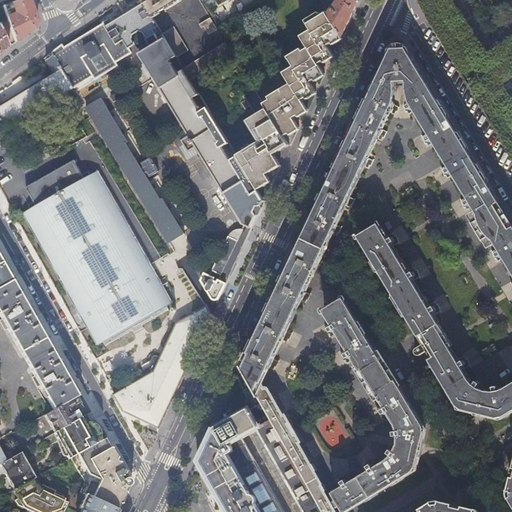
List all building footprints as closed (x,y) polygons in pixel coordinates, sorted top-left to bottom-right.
[(37,20),(30,0),(18,0),(19,0),(3,6),(16,42),(35,28),(36,23),(37,20)] [(181,141),(188,152),(196,146),(245,225),(251,228),(264,201),(258,191),(253,194),(247,185),(252,182),(237,156),(232,159),(224,147),(229,144),(218,126),(208,108),(203,111),(195,97),(199,95),(191,81),(176,57),(188,49),(174,27),(163,34),(158,26),(152,16),(142,0),(138,0),(133,3),(136,7),(113,21),(110,17),(102,22),(103,23),(64,47),(62,44),(52,51),(74,88),(93,76),(95,80),(104,74),(109,71),(118,65),(116,62),(131,53),(141,56),(190,136),(181,141)] [(142,0),(152,16),(160,11),(178,0),(142,0)] [(207,0),(203,3),(211,17),(218,28),(261,1),(259,0),(207,0)] [(338,0),(339,0),(333,7),(328,0),(319,0),(325,9),(342,37),(356,8),(359,0),(338,0)] [(267,109),(284,137),(299,128),(293,118),(307,110),(308,109),(303,100),(315,93),(316,92),(310,83),(324,75),(325,73),(319,64),(333,55),(334,54),(328,45),(342,37),(325,9),(306,21),(310,28),(299,36),(306,47),(288,58),(293,66),(283,72),(288,80),(279,85),(283,91),(263,103),(267,109)] [(218,28),(211,17),(200,24),(202,27),(205,25),(210,33),(218,28)] [(0,54),(8,48),(0,24),(0,54)] [(183,68),(191,81),(233,54),(226,41),(183,68)] [(260,402),(323,511),(472,511),(460,509),(453,507),(438,504),(432,506),(421,511),(340,511),(342,511),(343,511),(344,511),(347,511),(411,473),(417,468),(420,454),(422,447),(425,435),(424,426),(397,380),(394,382),(395,384),(376,395),(383,406),(377,410),(380,417),(381,416),(383,419),(389,416),(392,421),(395,426),(397,431),(393,432),(394,437),(398,436),(398,441),(397,445),(395,448),(393,452),(390,450),(387,453),(390,456),(387,459),(376,466),(373,460),(365,463),(366,464),(363,466),(367,472),(350,482),(347,476),(339,479),(340,480),(337,482),(341,488),(334,492),(333,495),(336,500),(331,504),(324,492),(326,491),(321,483),(315,471),(316,470),(313,464),(311,465),(307,458),(311,456),(306,446),(302,448),(299,443),(300,442),(285,415),(284,416),(281,410),(285,408),(279,398),(275,400),(268,387),(265,387),(262,383),(270,367),(273,359),(282,340),(286,332),(290,323),(303,298),(306,290),(316,270),(320,262),(326,249),(333,234),(337,225),(346,206),(350,197),(365,167),(368,169),(370,166),(371,166),(372,165),(374,161),(369,158),(378,139),(381,141),(383,138),(384,138),(387,133),(382,130),(390,113),(394,106),(394,104),(391,102),(396,92),(395,87),(395,83),(405,82),(405,86),(406,91),(412,101),(409,103),(410,105),(414,111),(427,133),(433,143),(435,146),(446,165),(452,175),(466,197),(472,207),(474,211),(484,206),(487,210),(487,211),(497,204),(497,200),(406,49),(398,49),(391,50),(383,66),(375,83),(367,99),(360,116),(352,132),(344,149),(342,153),(332,174),(322,195),(318,204),(312,217),(302,238),(291,262),(279,287),(267,312),(265,317),(261,325),(242,366),(241,368),(251,386),(260,402)] [(24,119),(74,88),(52,51),(48,55),(50,59),(46,62),(53,73),(0,107),(0,134),(15,125),(24,119)] [(233,54),(191,81),(199,95),(208,108),(218,126),(251,105),(245,94),(255,89),(233,54)] [(109,71),(104,74),(115,93),(120,90),(109,71)] [(126,87),(120,90),(115,93),(109,97),(113,103),(130,93),(126,87)] [(86,106),(169,242),(184,233),(162,197),(160,199),(145,173),(147,172),(149,176),(157,171),(156,169),(157,169),(151,159),(150,159),(149,157),(141,162),(143,166),(141,167),(126,142),(128,141),(101,97),(86,106)] [(408,115),(414,111),(410,105),(403,109),(405,113),(406,112),(408,115)] [(394,106),(390,113),(395,115),(396,113),(398,113),(399,108),(394,106)] [(280,166),(273,154),(281,149),(288,145),(284,137),(267,109),(245,122),(258,142),(251,147),(243,152),(236,156),(237,156),(252,182),(258,191),(264,201),(280,166)] [(44,152),(24,119),(15,125),(35,157),(44,152)] [(427,146),(433,143),(427,133),(420,138),(424,144),(425,144),(427,146)] [(175,141),(156,152),(165,168),(184,156),(175,141)] [(33,208),(23,214),(97,344),(104,340),(106,344),(133,329),(135,333),(144,327),(142,324),(169,308),(167,304),(174,300),(99,169),(87,176),(84,171),(78,174),(70,160),(27,184),(36,199),(30,202),(33,208)] [(447,179),(452,175),(446,165),(440,170),(443,177),(444,176),(447,179)] [(253,194),(258,191),(252,182),(247,185),(253,194)] [(350,197),(346,206),(350,208),(351,205),(352,205),(355,200),(350,197)] [(466,211),(472,207),(466,197),(459,202),(463,209),(464,208),(466,211)] [(511,227),(511,223),(497,200),(497,204),(495,206),(500,213),(509,229),(511,228),(511,227)] [(509,229),(500,213),(489,219),(485,211),(487,210),(484,206),(474,211),(470,214),(474,220),(471,222),(483,244),(487,241),(491,247),(495,244),(504,239),(501,234),(509,229)] [(495,206),(487,211),(487,210),(485,211),(489,219),(500,213),(495,206)] [(250,231),(251,228),(245,225),(238,238),(245,242),(250,231)] [(337,225),(333,234),(336,236),(338,233),(339,233),(342,228),(337,225)] [(417,335),(421,336),(436,327),(438,322),(434,316),(441,312),(437,305),(436,305),(434,303),(428,306),(381,226),(377,225),(360,235),(359,238),(417,335)] [(511,227),(511,228),(509,229),(501,234),(504,239),(495,244),(498,249),(491,253),(494,260),(495,259),(497,262),(503,258),(511,272),(511,283),(510,285),(511,288),(511,383),(504,388),(500,390),(498,390),(497,391),(494,391),(493,391),(489,391),(486,390),(482,389),(479,388),(478,387),(476,386),(475,384),(474,383),(472,381),(465,369),(472,365),(468,358),(467,359),(465,356),(459,360),(452,349),(448,349),(434,357),(429,360),(457,406),(462,411),(476,414),(483,415),(496,419),(504,417),(511,412),(511,227)] [(168,243),(175,256),(191,247),(183,235),(168,243)] [(226,264),(230,256),(233,249),(237,241),(228,237),(218,260),(226,264)] [(0,288),(13,281),(17,279),(11,268),(0,249),(0,288)] [(230,256),(237,259),(238,255),(240,252),(233,249),(230,256)] [(320,262),(316,270),(319,272),(321,269),(322,269),(325,264),(320,262)] [(225,284),(231,270),(225,267),(219,281),(225,284)] [(217,301),(225,284),(219,281),(217,283),(213,281),(214,278),(204,273),(201,280),(211,297),(212,299),(214,300),(217,301)] [(29,310),(13,281),(0,288),(0,313),(3,319),(1,321),(6,329),(8,328),(21,351),(22,353),(32,370),(35,376),(33,377),(38,386),(40,385),(54,410),(66,403),(77,397),(78,396),(59,362),(56,358),(55,357),(46,339),(29,310)] [(306,290),(303,298),(306,299),(308,296),(309,297),(312,292),(306,290)] [(325,310),(324,313),(359,370),(363,371),(378,362),(380,358),(380,357),(345,300),(342,299),(325,310)] [(212,313),(206,304),(176,322),(155,368),(132,381),(114,391),(126,412),(158,427),(168,407),(212,313)] [(213,310),(212,313),(168,407),(158,427),(161,428),(214,313),(213,310)] [(421,336),(426,343),(417,348),(415,350),(415,353),(416,355),(418,356),(421,355),(430,350),(434,357),(448,349),(452,346),(439,325),(436,327),(421,336)] [(286,332),(282,340),(286,342),(287,339),(289,340),(291,334),(286,332)] [(378,362),(363,371),(376,395),(395,384),(394,382),(380,358),(378,362)] [(273,359),(270,367),(273,369),(275,366),(276,367),(279,361),(273,359)] [(243,390),(251,386),(241,368),(239,372),(236,378),(243,390)] [(114,391),(132,381),(129,377),(121,382),(118,376),(121,375),(118,369),(106,376),(114,391)] [(241,392),(250,408),(260,402),(251,386),(243,390),(241,392)] [(123,411),(126,412),(114,391),(112,392),(123,411)] [(66,403),(54,410),(51,412),(44,415),(50,427),(54,424),(58,431),(73,422),(86,415),(81,404),(77,397),(66,403)] [(248,408),(259,427),(306,511),(323,511),(260,402),(250,408),(248,408)] [(242,436),(259,427),(248,408),(212,427),(205,443),(197,460),(226,511),(285,511),(246,443),(232,451),(233,447),(230,443),(242,436)] [(50,427),(44,415),(40,418),(46,429),(50,427)] [(89,420),(86,415),(73,422),(58,431),(54,433),(58,441),(57,442),(62,455),(64,456),(65,456),(66,456),(68,459),(71,458),(84,450),(101,441),(99,438),(99,434),(98,429),(96,426),(94,425),(92,424),(89,420)] [(110,448),(105,439),(101,441),(84,450),(71,458),(84,481),(78,492),(84,494),(116,510),(118,510),(120,505),(122,505),(125,499),(127,495),(126,493),(129,488),(130,487),(131,485),(131,484),(131,482),(129,481),(128,480),(126,478),(125,474),(124,476),(116,462),(118,463),(117,460),(118,458),(112,449),(110,448)] [(0,463),(0,464),(7,477),(14,490),(32,480),(35,478),(35,477),(35,474),(35,473),(34,470),(32,468),(29,467),(28,464),(28,461),(27,458),(25,455),(22,454),(21,452),(6,461),(0,463)] [(126,472),(120,463),(118,463),(116,462),(124,476),(125,474),(126,472)] [(37,487),(32,480),(14,490),(18,497),(14,500),(17,505),(31,511),(37,511),(38,511),(37,511),(61,511),(66,502),(63,501),(64,499),(53,494),(55,491),(42,485),(37,487)] [(116,510),(84,494),(78,507),(81,509),(79,511),(118,511),(119,511),(118,510),(116,510)]
